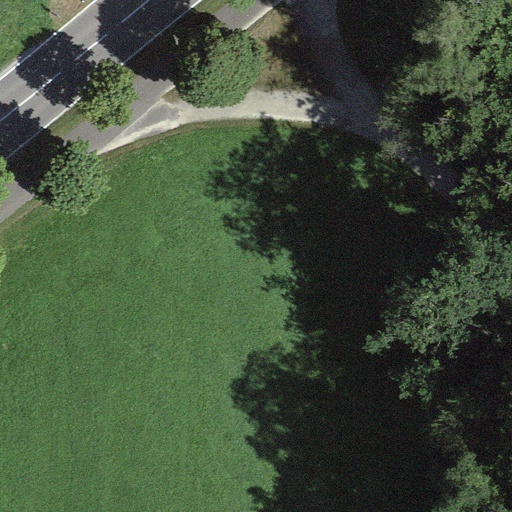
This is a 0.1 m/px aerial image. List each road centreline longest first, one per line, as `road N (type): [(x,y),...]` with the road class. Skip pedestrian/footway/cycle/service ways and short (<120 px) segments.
road 1 (track): [(355,114),(187,109),(38,173)]
road 2 (track): [(325,0),(355,114),(511,245)]
road 3 (secondary): [(0,121),(151,0)]
